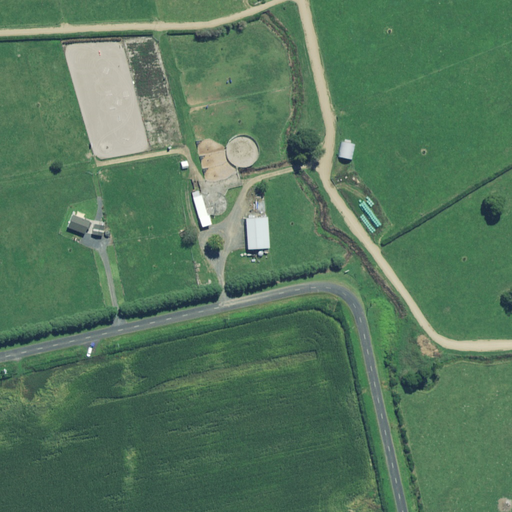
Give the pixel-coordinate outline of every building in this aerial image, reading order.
[(353,145),(341,142),(338,157),(350,160),(353,145)] [(198,192),(191,194),(197,216),(201,227),(209,225),(208,223),(210,223),(208,213),(206,213),(201,196),(199,197),(198,192)] [(71,215),(65,228),(73,232),(83,235),(85,230),(87,231),(90,224),(88,223),(88,222),(82,219),(83,215),(76,212),(74,216),(71,215)] [(268,248),(266,218),(244,220),(246,250),(268,248)] [(103,227),(93,225),(92,235),(101,237),(103,227)]
